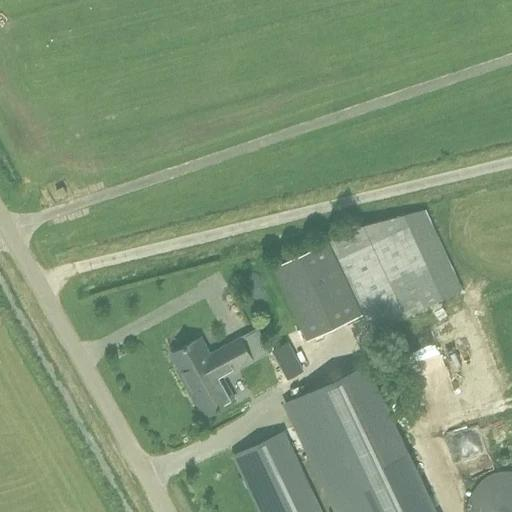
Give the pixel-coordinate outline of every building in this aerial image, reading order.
[(443,298),(404,215),(365,224),(329,241),(363,314),(371,332),(443,298)] [(308,339),(363,314),(329,241),(274,267),(308,339)] [(206,416),(234,401),(226,385),(222,378),(254,361),(242,338),(210,356),(201,338),(173,353),(181,367),(178,369),(185,382),(192,395),(193,394),(206,416)] [(433,511),(364,366),(361,368),(325,385),(287,403),(339,511),(433,511)] [(460,456),(489,448),(481,420),(452,428),(460,456)] [(324,511),(286,432),(275,437),(240,454),(267,511),(324,511)] [(500,472),(493,474),(487,477),(482,481),(477,485),(473,490),(470,496),(468,502),(466,509),(466,511),(511,511),(511,471),(506,471),(500,472)]
